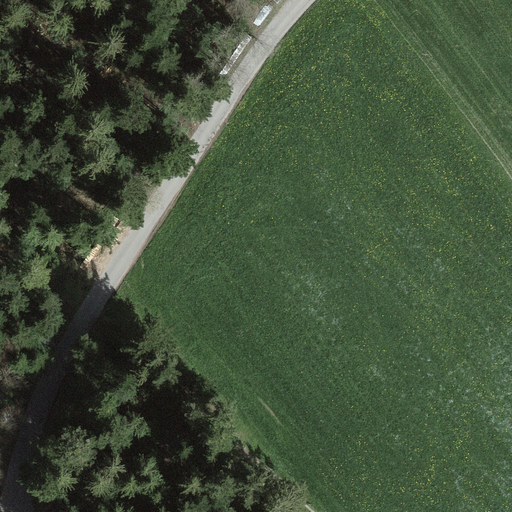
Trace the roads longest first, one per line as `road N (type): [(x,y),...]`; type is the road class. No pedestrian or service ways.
road 1 (unclassified): [(20,511),(22,453),(79,327),(300,0)]
road 2 (track): [(38,511),(141,459),(176,457),(209,462),(308,511)]
